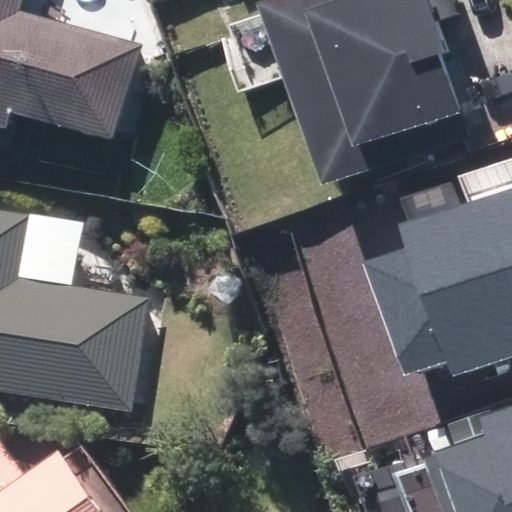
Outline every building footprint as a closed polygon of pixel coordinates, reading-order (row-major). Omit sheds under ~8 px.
[(0,0),(0,142),(23,149),(27,135),(33,115),(128,143),(156,48),(43,15),(47,0),(0,0)] [(460,0),(291,0),(280,4),(342,187),(387,171),(378,144),(476,111),(450,31),(469,25),(460,0)] [(0,390),(142,411),(158,299),(32,280),(41,217),(0,210),(0,390)] [(511,511),(511,392),(412,423),(440,511),(511,511)] [(0,511),(124,511),(81,453),(46,479),(41,482),(10,440),(0,447),(0,511)]
